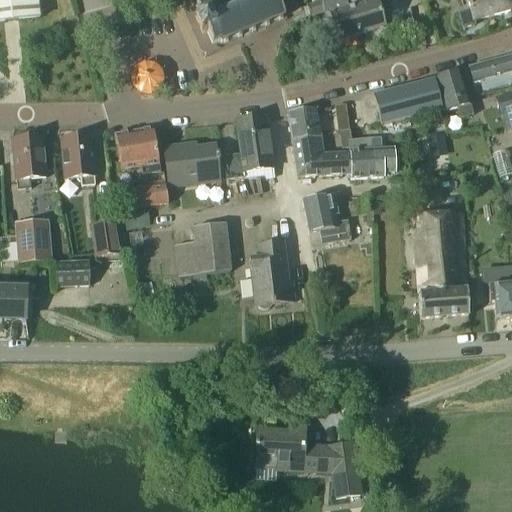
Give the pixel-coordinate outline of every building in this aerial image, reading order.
[(0,0),(0,24),(38,21),(35,0),(0,0)] [(269,24),(278,21),(279,23),(283,21),(283,19),(284,19),(283,16),(285,15),(284,11),(282,12),(279,3),(281,3),(279,0),(202,0),(203,2),(196,5),(201,17),(196,19),(203,35),(208,34),(213,45),(219,43),(220,45),(223,44),(224,45),(228,43),(227,42),(237,38),(238,39),(242,38),(241,36),(250,33),(251,34),(255,32),(255,31),(262,28),(264,27),(265,28),(269,26),(268,25),(269,24)] [(373,0),(318,0),(320,5),(306,9),(309,19),(328,13),(337,43),(382,30),(373,0)] [(472,24),(511,12),(511,0),(463,0),(463,1),(465,0),(469,14),(458,17),(462,31),(473,28),(472,24)] [(482,93),(511,85),(511,65),(510,59),(469,70),(473,86),(480,84),(482,93)] [(472,117),(465,93),(460,75),(433,83),(443,115),(457,111),(460,121),(472,117)] [(435,129),(444,127),(440,112),(441,112),(433,83),(373,99),(381,128),(431,114),(435,129)] [(502,118),(511,115),(511,96),(495,101),(500,118),(502,118)] [(290,116),(288,119),(296,180),(349,177),(350,177),(350,156),(350,155),(349,156),(322,157),(315,112),(290,116)] [(511,131),(511,115),(502,118),(506,133),(511,131)] [(239,157),(223,160),(226,183),(244,180),(244,181),(264,178),(266,182),(273,180),(264,120),(234,124),(239,157)] [(347,124),(336,125),(338,133),(348,132),(347,124)] [(141,178),(159,175),(152,132),(114,138),(120,174),(140,170),(141,178)] [(349,133),(339,135),(341,151),(348,150),(347,143),(350,143),(349,133)] [(60,142),(64,182),(79,181),(80,190),(94,189),(93,180),(94,179),(90,139),(60,142)] [(440,139),(429,141),(432,159),(443,158),(440,139)] [(11,143),(15,183),(16,183),(17,192),(31,191),(30,182),(45,180),(41,140),(11,143)] [(350,143),(347,143),(348,150),(349,156),(350,155),(350,156),(350,177),(351,182),(374,180),(374,176),(382,176),(378,147),(372,147),(371,141),(350,143)] [(216,162),(218,161),(218,158),(215,158),(214,149),(182,154),(182,149),(163,152),(168,190),(219,184),(216,162)] [(139,211),(167,206),(164,187),(136,191),(139,211)] [(511,204),(507,190),(500,193),(503,203),(506,212),(510,223),(511,223),(511,222),(511,204)] [(372,200),(362,200),(362,213),(372,213),(372,200)] [(321,248),(350,243),(346,224),(333,226),(328,201),(302,204),(308,235),(318,234),(321,248)] [(503,203),(497,205),(500,214),(506,212),(503,203)] [(144,216),(123,219),(125,234),(146,231),(144,216)] [(419,322),(467,318),(461,217),(411,218),(416,268),(419,322)] [(15,226),(16,239),(18,266),(50,264),(47,224),(15,226)] [(118,256),(113,225),(90,228),(94,260),(118,256)] [(178,281),(230,274),(224,227),(192,231),(194,246),(174,249),(178,281)] [(83,233),(70,235),(73,255),(86,253),(83,233)] [(287,285),(283,244),(256,248),(258,261),(248,262),(254,310),(257,309),(259,311),(262,312),(265,312),(268,312),(270,310),(272,308),(294,305),(291,284),(287,285)] [(87,264),(55,265),(56,291),(88,289),(87,264)] [(144,286),(132,288),(134,298),(146,296),(144,286)] [(511,288),(487,290),(489,307),(493,307),(495,322),(511,320),(511,288)] [(0,321),(24,322),(25,292),(0,291),(0,321)] [(335,502),(359,499),(353,449),(332,451),(303,450),(305,425),(289,424),(288,438),(256,436),(254,471),(331,475),(335,502)]
